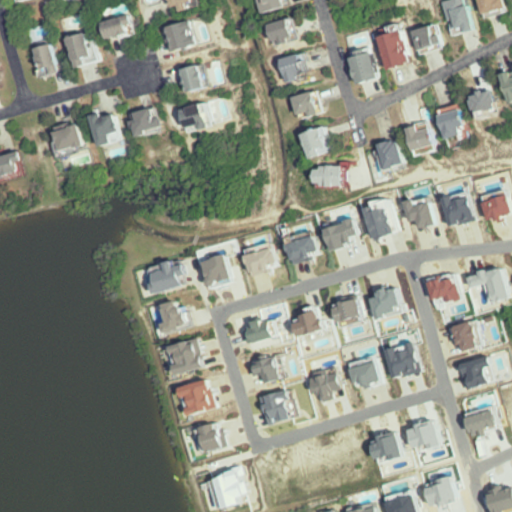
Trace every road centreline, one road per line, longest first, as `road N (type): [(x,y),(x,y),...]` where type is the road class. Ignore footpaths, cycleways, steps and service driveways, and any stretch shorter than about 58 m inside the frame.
road 1 (residential): [(407,257),(219,312),(257,447),(446,389)]
road 2 (residential): [(407,257),(511,245),(474,472)]
road 3 (residential): [(407,257),(484,511)]
road 4 (residential): [(356,119),(511,36)]
road 5 (residential): [(49,165),(0,11)]
road 6 (residential): [(0,114),(149,72)]
road 7 (residential): [(360,139),(321,0)]
